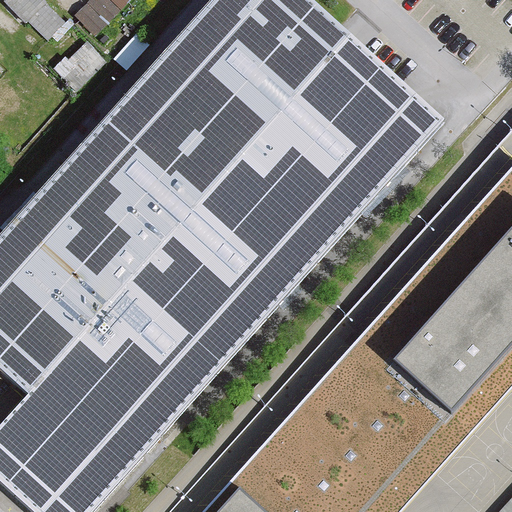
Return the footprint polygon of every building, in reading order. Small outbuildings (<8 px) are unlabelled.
[(97,511),(441,130),(295,0),(217,0),(0,241),(0,367),(29,393),(0,424),(0,477),(38,511),(97,511)] [(43,0),(7,0),(3,4),(47,43),(65,23),(43,0)] [(92,0),(79,13),(100,36),(137,0),(92,0)] [(85,48),(60,67),(82,81),(102,62),(85,48)] [(399,511),(511,387),(511,168),(203,511),(399,511)] [(511,511),(511,494),(496,511),(511,511)]
